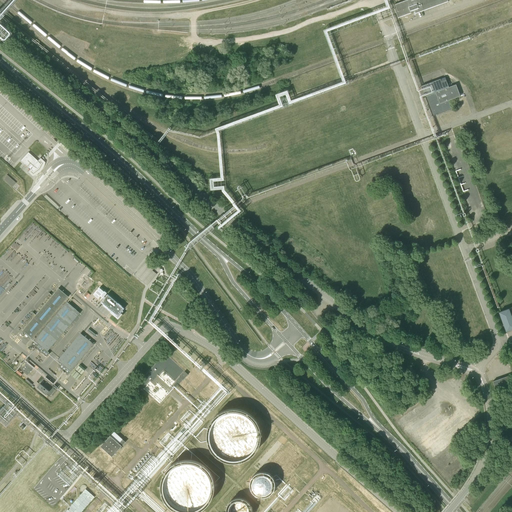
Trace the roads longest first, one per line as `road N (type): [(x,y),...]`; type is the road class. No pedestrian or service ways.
road 1 (tertiary): [(189,228),(0,61)]
road 2 (unclassified): [(286,341),(252,357),(185,268)]
road 3 (unclassified): [(93,179),(69,162),(52,165),(17,210),(49,180)]
road 4 (tertiary): [(379,428),(299,328)]
road 5 (unclassified): [(93,179),(185,268)]
road 6 (tertiary): [(286,341),(379,428)]
